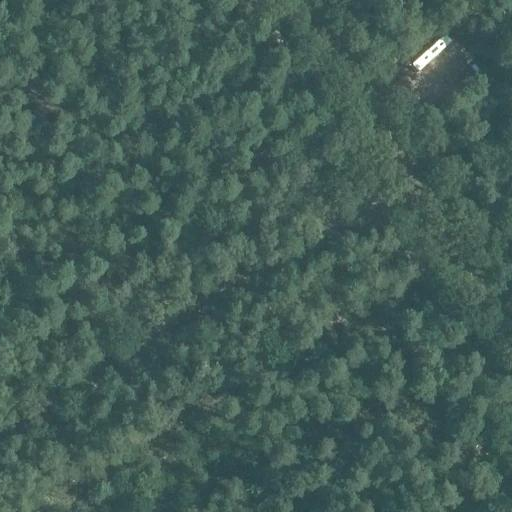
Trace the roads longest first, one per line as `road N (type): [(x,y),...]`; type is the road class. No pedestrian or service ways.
road 1 (track): [(356,225),(0,444)]
road 2 (track): [(416,185),(303,0)]
road 3 (track): [(511,342),(416,185)]
